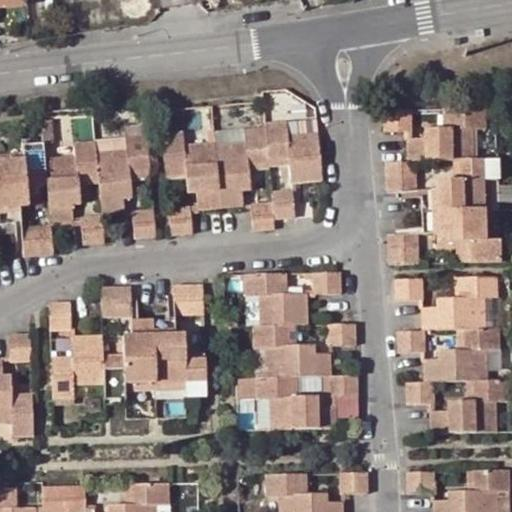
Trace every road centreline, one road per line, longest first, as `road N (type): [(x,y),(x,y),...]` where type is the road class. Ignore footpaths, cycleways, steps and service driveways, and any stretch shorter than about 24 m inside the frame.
road 1 (residential): [(361,240),(78,272),(0,310)]
road 2 (residential): [(304,39),(0,77)]
road 3 (residential): [(386,511),(361,240)]
road 4 (residential): [(511,6),(377,30)]
road 5 (residential): [(361,240),(347,119)]
